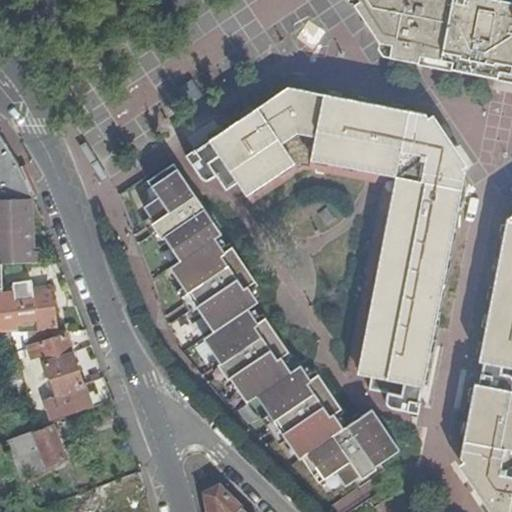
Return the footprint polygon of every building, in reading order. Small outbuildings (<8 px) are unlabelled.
[(511,0),(348,0),(350,1),(377,40),(396,44),(394,59),(468,73),(480,75),(511,81),(511,0)] [(377,40),(388,58),(394,59),(396,44),(377,40)] [(427,386),(462,200),(467,173),(424,114),(286,89),(210,142),(215,150),(251,207),(306,169),(365,180),(365,178),(383,181),(382,184),(385,184),(350,373),(383,378),(422,385),(427,386)] [(0,200),(31,198),(18,165),(0,138),(0,200)] [(376,479),(378,481),(388,474),(382,465),(402,451),(375,412),(346,432),(340,423),(348,418),(320,376),(312,380),(304,369),(293,376),(288,367),(295,362),(265,318),(258,323),(250,311),(259,304),(252,294),(257,290),(259,288),(230,246),(224,251),(218,242),(223,238),(175,167),(149,185),(160,201),(147,210),(154,220),(144,227),(160,252),(170,245),(184,265),(174,272),(186,290),(177,296),(194,321),(203,314),(218,337),(210,343),(222,361),(212,368),(229,394),(241,386),(254,407),(262,400),(276,418),(266,424),(283,451),(293,444),(323,487),(340,477),(348,489),(356,481),(361,489),(376,479)] [(0,200),(0,263),(5,264),(39,263),(39,248),(34,248),(31,198),(0,200)] [(511,217),(508,221),(482,365),(511,370),(511,217)] [(0,263),(0,330),(6,330),(37,331),(37,327),(56,325),(50,286),(33,288),(31,276),(5,280),(5,264),(0,263)] [(46,336),(46,331),(37,331),(6,330),(6,344),(46,336)] [(66,334),(28,347),(32,357),(40,355),(58,406),(48,410),(51,418),(89,404),(66,334)] [(511,511),(511,392),(478,386),(464,461),(501,511),(511,511)] [(34,433),(33,430),(7,439),(14,456),(39,446),(46,465),(65,458),(53,426),(34,433)] [(21,475),(46,465),(39,446),(14,456),(21,475)] [(246,511),(219,485),(204,492),(207,511),(246,511)]
